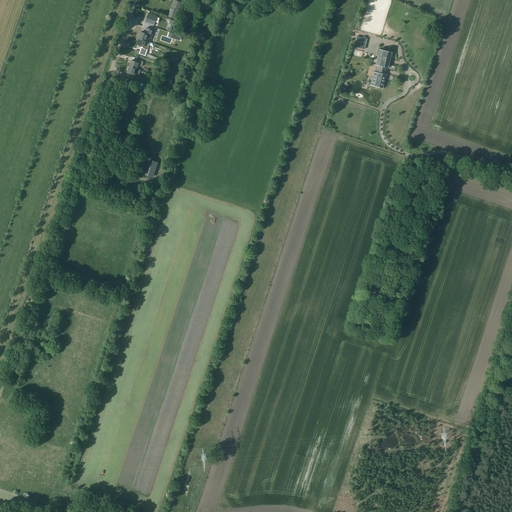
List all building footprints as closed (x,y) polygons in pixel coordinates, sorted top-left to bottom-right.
[(171,10),(169,16),(174,17),(176,10),(178,11),(178,10),(179,7),(174,5),(172,10),(171,10)] [(148,13),(145,23),(154,26),(157,16),(148,13)] [(141,32),(139,38),(150,42),(153,33),(152,32),(153,30),(146,28),(145,33),(141,32)] [(354,46),(358,47),(364,49),(367,39),(357,37),(354,46)] [(139,38),(137,44),(142,46),(140,53),(146,55),(150,42),(139,38)] [(388,68),(387,67),(391,52),(392,53),(392,52),(379,49),(380,50),(376,65),(375,64),(375,65),(379,66),(377,72),(374,71),(374,72),(371,85),(370,85),(383,88),(382,88),(385,75),(386,75),(387,75),(383,74),(384,67),(388,68)] [(129,66),(137,69),(138,65),(142,66),(144,62),(138,60),(137,62),(131,60),(129,66)] [(129,66),(127,72),(133,75),(132,77),(138,79),(139,74),(141,70),(137,69),(129,66)] [(128,83),(129,83),(138,87),(140,82),(129,78),(128,83)] [(153,178),(158,162),(144,158),(139,173),(153,178)] [(79,233),(79,232),(79,231),(78,229),(77,229),(76,228),(75,227),(74,227),(73,227),(71,227),(70,228),(68,229),(68,230),(67,231),(67,232),(67,234),(67,235),(68,236),(68,237),(69,238),(71,239),(72,239),(73,239),(75,239),(76,238),(78,238),(78,237),(79,236),(79,234),(79,233)] [(45,388),(45,387),(44,385),(44,384),(43,383),(41,382),(40,382),(39,382),(38,382),(36,382),(35,382),(34,383),(33,384),(33,385),(32,386),(32,388),(32,389),(32,390),(33,391),(34,392),(34,393),(36,394),(38,394),(39,394),(41,394),(41,393),(43,392),(44,391),(44,390),(45,389),(45,388)]
